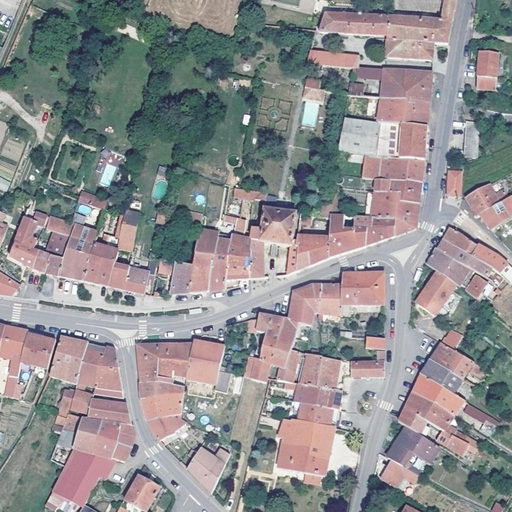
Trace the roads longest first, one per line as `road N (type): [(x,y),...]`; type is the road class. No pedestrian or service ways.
road 1 (residential): [(381,251),(202,322),(122,330)]
road 2 (residential): [(356,511),(398,366),(403,276)]
road 3 (residential): [(466,0),(432,209)]
road 4 (tertiary): [(122,330),(143,431),(191,489)]
road 5 (tertiary): [(122,330),(0,311)]
